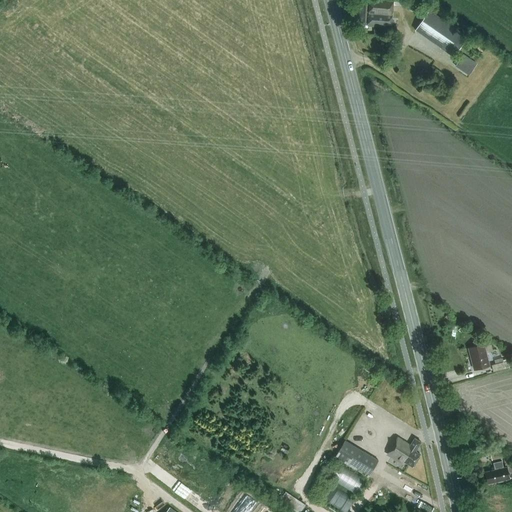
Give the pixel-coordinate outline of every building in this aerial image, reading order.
[(360,22),(359,33),(366,33),(367,26),(391,28),(392,0),(369,0),(369,4),(353,3),(352,21),(360,22)] [(468,37),(429,9),(415,30),(453,57),(468,37)] [(463,54),(458,62),(472,72),(477,63),(463,54)] [(476,369),(490,366),(486,352),(493,351),(491,344),(484,346),(484,344),(469,348),(472,360),(474,360),(476,369)] [(508,367),(506,361),(502,362),(491,365),(493,371),(508,367)] [(421,442),(415,438),(410,445),(397,437),(386,453),(402,462),(403,461),(412,466),(420,454),(416,451),(421,442)] [(345,440),(335,456),(368,476),(378,460),(345,440)] [(500,451),(490,453),(492,460),(502,458),(500,451)] [(498,481),(510,478),(508,472),(511,472),(511,471),(511,465),(503,467),(502,461),(493,462),(495,471),(485,473),(487,482),(497,480),(498,481)] [(366,481),(339,465),(330,479),(357,495),(366,481)] [(340,511),(346,511),(353,501),(326,484),(318,498),(340,511)] [(286,490),(280,499),(299,511),(300,511),(306,504),(286,490)]
